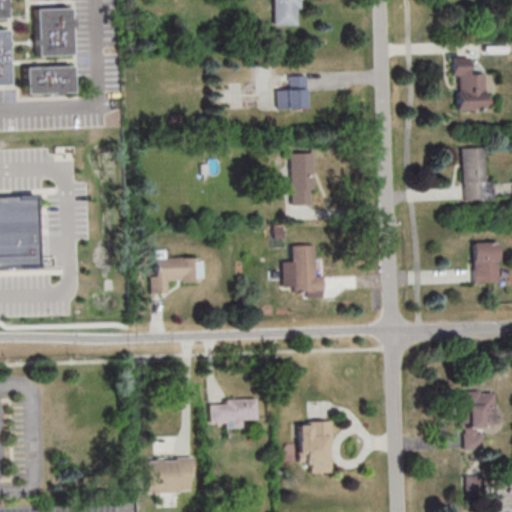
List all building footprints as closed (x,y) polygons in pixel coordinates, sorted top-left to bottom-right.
[(273,0),(300,0),(300,7),(296,7),(297,24),(273,24),(273,0)] [(33,8),(68,6),(68,17),(71,17),(72,25),(68,25),(70,53),(36,54),(35,43),(34,43),(33,38),(35,38),(33,8)] [(508,43),(483,43),(483,53),(508,53),(508,43)] [(484,108),(483,72),(471,73),(470,55),(451,56),(452,76),(455,76),(456,109),(484,108)] [(23,66),(35,66),(34,64),(39,64),(40,66),(70,64),(71,90),(60,90),(60,93),(52,93),(52,91),(24,92),(23,66)] [(289,75),(306,74),(306,94),(304,94),(305,106),(276,108),(276,89),(289,88),(289,75)] [(462,147),(463,199),(492,198),(491,179),(486,179),(485,147),(462,147)] [(312,151),(313,188),(309,188),(309,204),(291,204),(290,152),(312,151)] [(0,194),(0,266),(37,265),(34,193),(0,194)] [(472,282),(497,282),(497,241),(472,241),(472,282)] [(314,244),(315,275),(322,274),(323,290),(294,291),(291,245),(314,244)] [(189,256),(198,256),(199,280),(181,281),(181,278),(166,279),(167,291),(149,292),(149,275),(154,275),(153,249),(164,249),(165,257),(189,256)] [(494,390),(460,390),(460,450),(482,450),(482,425),(494,425),(494,390)] [(242,424),(242,420),(255,420),(255,399),(208,400),(208,425),(242,424)] [(308,472),(330,472),(330,420),(296,420),(296,462),(308,462),(308,472)] [(191,456),(145,456),(145,492),(191,492),(191,456)]
